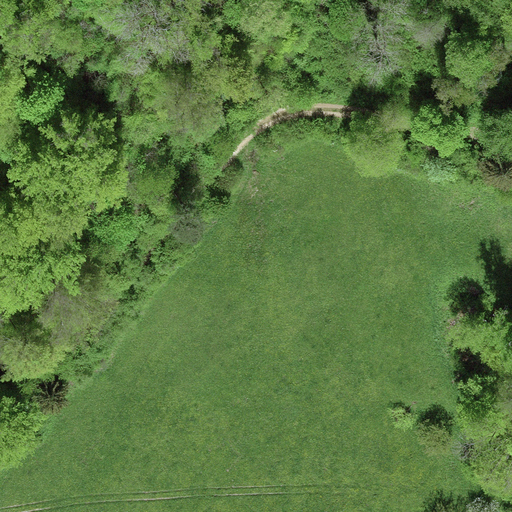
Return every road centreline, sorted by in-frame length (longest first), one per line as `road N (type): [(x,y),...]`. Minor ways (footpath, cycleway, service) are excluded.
road 1 (track): [(511,143),(311,111),(277,118),(250,132),(124,278),(0,404)]
road 2 (track): [(0,508),(167,490),(511,495)]
